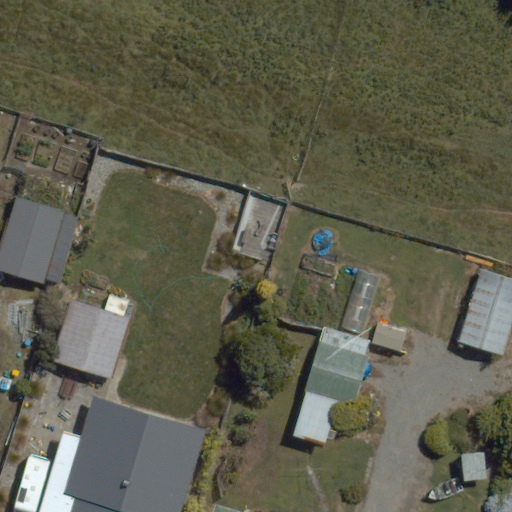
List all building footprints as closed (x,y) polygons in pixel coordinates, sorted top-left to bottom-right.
[(65,211),(16,196),(0,246),(0,269),(43,282),(65,211)] [(511,326),(511,278),(481,269),(459,342),(503,355),(511,326)] [(129,318),(72,300),(52,360),(110,378),(129,318)] [(370,341),(325,328),(294,435),(339,448),(370,341)] [(181,511),(206,429),(93,396),(81,436),(64,431),(39,511),(181,511)]
